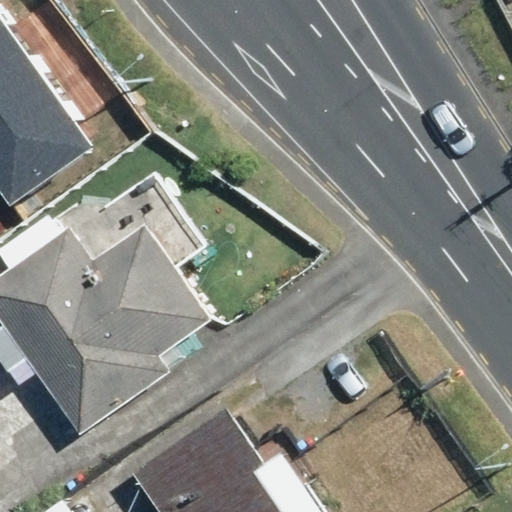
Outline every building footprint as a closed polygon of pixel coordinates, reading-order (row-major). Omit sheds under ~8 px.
[(0,22),(0,215),(113,138),(71,78),(49,94),(0,22)] [(30,266),(2,286),(24,318),(1,334),(30,376),(53,360),(99,429),(206,358),(194,341),(226,319),(170,236),(196,220),(164,173),(108,211),(96,194),(17,247),(30,266)] [(511,460),(511,407),(416,284),(372,318),(494,475),(511,460)] [(242,410),(151,471),(178,511),(340,511),(287,432),(266,447),(242,410)] [(78,511),(70,500),(54,511),(78,511)]
